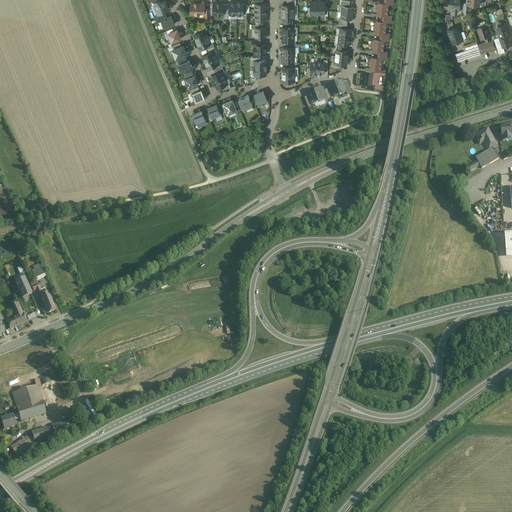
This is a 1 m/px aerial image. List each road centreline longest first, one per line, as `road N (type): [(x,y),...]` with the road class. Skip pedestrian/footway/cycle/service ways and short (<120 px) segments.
road 1 (tertiary): [(286,192),(148,283),(0,349)]
road 2 (unclassified): [(272,160),(207,176),(133,0)]
road 3 (trunk): [(327,406),(380,422),(410,419),(435,394),(448,331),(504,301)]
road 4 (trunk): [(219,382),(92,439),(0,492)]
road 5 (tertiary): [(511,107),(334,164),(286,192)]
road 6 (trunk): [(353,337),(400,334),(417,342),(434,369),(430,394),(420,408),(394,418),(330,396)]
road 7 (trunk): [(343,511),(425,429),(511,366)]
road 8 (primary): [(418,0),(385,198)]
road 9 (trunk): [(504,301),(353,337)]
road 10 (residential): [(275,98),(353,69),(362,0)]
road 11 (primary): [(370,257),(330,396)]
road 12 (trunk): [(353,337),(219,382)]
